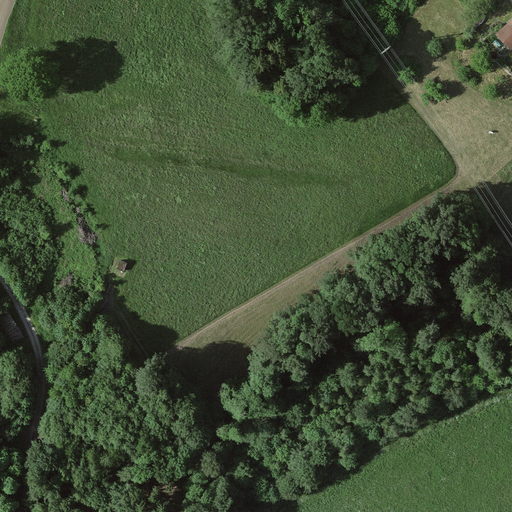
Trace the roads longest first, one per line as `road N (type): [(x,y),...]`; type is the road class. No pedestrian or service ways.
road 1 (track): [(0,275),(41,368),(25,511)]
road 2 (track): [(41,389),(139,280)]
